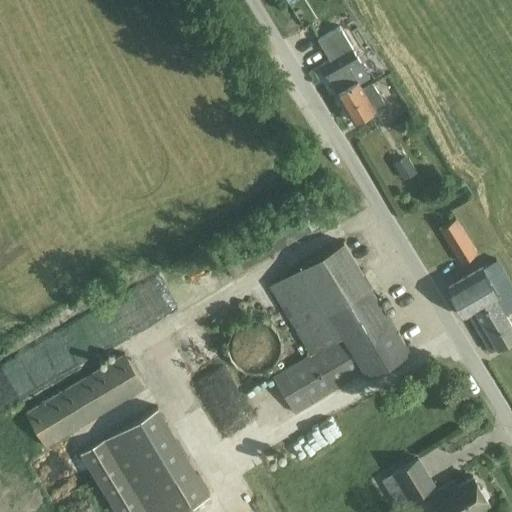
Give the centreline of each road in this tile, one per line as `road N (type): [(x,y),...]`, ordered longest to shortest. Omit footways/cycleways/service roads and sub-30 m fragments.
road 1 (unclassified): [(511,432),(253,0)]
road 2 (unknown): [(450,329),(282,420),(221,474),(204,511)]
